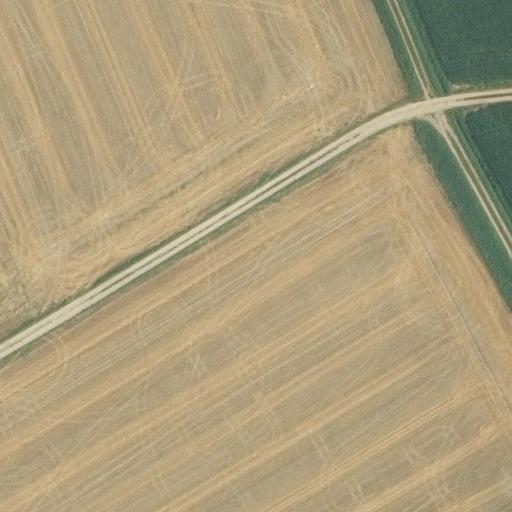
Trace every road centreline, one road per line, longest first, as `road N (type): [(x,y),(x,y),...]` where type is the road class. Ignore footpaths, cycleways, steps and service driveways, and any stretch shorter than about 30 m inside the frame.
road 1 (track): [(436,112),(371,138),(0,361)]
road 2 (track): [(511,248),(436,112)]
road 3 (track): [(390,0),(436,112)]
